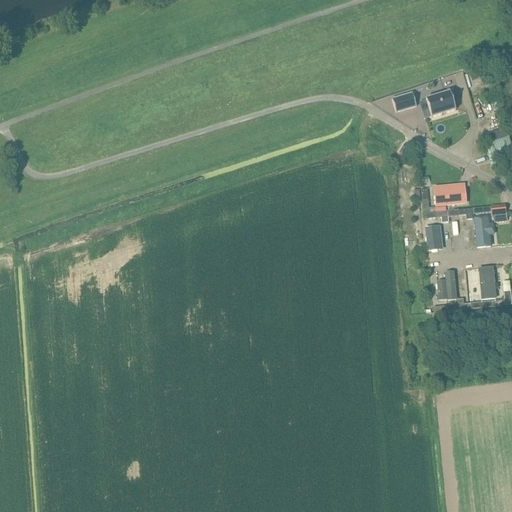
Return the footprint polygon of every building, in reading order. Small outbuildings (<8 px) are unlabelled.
[(396,114),(396,113),(415,107),(415,108),(416,107),(412,94),(411,94),(411,95),(392,100),(396,114)] [(455,111),(450,94),(425,101),(430,119),(443,115),(455,111)] [(511,160),(511,150),(506,130),(489,135),(491,143),(485,145),(491,166),(511,160)] [(465,206),(464,188),(434,191),(436,209),(465,206)] [(424,214),(434,213),(434,208),(429,209),(427,190),(421,190),(424,214)] [(504,206),(501,206),(491,208),(471,209),(472,215),(491,213),(491,216),(505,215),(505,213),(504,206)] [(472,220),(472,215),(471,209),(447,212),(447,218),(465,216),(466,221),(472,220)] [(446,212),(434,213),(424,214),(424,220),(442,218),(442,223),(448,222),(447,218),(447,212),(446,212)] [(505,215),(491,216),(495,224),(506,223),(505,215)] [(488,218),(475,219),(478,249),(491,248),(490,236),(493,236),(492,225),(489,225),(488,218)] [(440,227),(425,228),(428,252),(443,250),(440,227)] [(497,299),(493,267),(477,268),(480,295),(481,301),(497,299)] [(480,295),(477,268),(462,270),(465,296),(480,295)] [(454,273),(444,274),(445,282),(437,282),(438,302),(457,300),(454,273)] [(480,303),(480,309),(511,305),(510,292),(503,293),(504,301),(480,303)] [(480,309),(480,303),(463,305),(463,300),(456,301),(457,306),(457,311),(480,309)]
